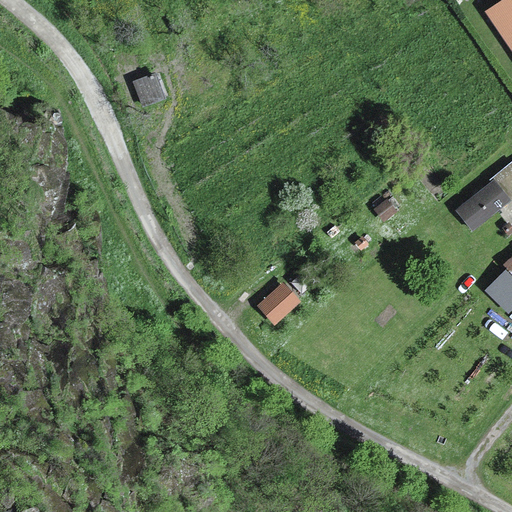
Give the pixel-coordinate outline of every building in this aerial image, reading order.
[(511,0),(503,0),(488,10),(511,43),(511,0)] [(158,72),(133,80),(142,106),(166,98),(158,72)] [(495,178),(456,209),(474,230),(511,199),(495,178)] [(511,273),(507,269),(486,289),(509,312),(511,309),(511,273)] [(284,281),(258,305),(275,324),(301,301),(284,281)]
